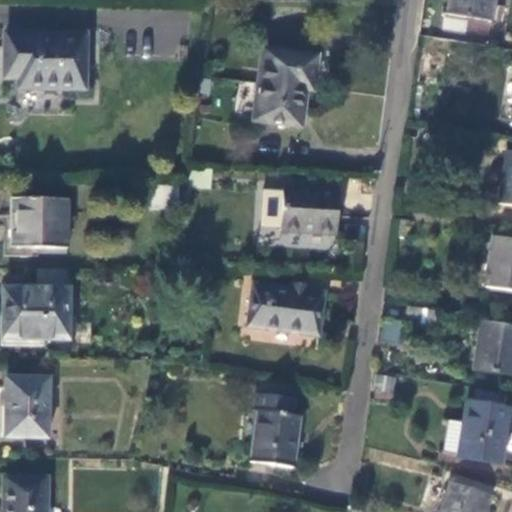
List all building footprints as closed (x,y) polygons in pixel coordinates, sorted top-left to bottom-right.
[(494,0),(449,0),(447,15),(491,22),(494,0)] [(18,84),(18,89),(84,90),(85,35),(5,35),(4,84),(18,84)] [(253,121),(299,127),(304,90),(310,90),(315,57),(262,51),(253,121)] [(511,206),(511,152),(507,151),(498,205),(511,206)] [(209,171),(191,172),(192,189),(210,188),(209,171)] [(167,210),(170,186),(155,183),(151,208),(167,210)] [(339,192),(283,188),(280,232),(335,236),(339,192)] [(11,199),(11,220),(16,220),(15,249),(37,249),(66,250),(67,200),(11,199)] [(511,294),(511,239),(492,236),(483,289),(511,294)] [(317,338),(323,294),(307,292),(307,286),(290,284),(289,289),(252,284),(246,328),(317,338)] [(68,290),(3,289),(3,309),(8,309),(8,339),(68,340),(68,290)] [(405,324),(434,330),(438,313),(408,307),(405,324)] [(382,320),(379,342),(399,344),(401,322),(382,320)] [(472,371),(511,377),(511,326),(480,321),(472,371)] [(375,375),(372,396),(393,398),(395,377),(375,375)] [(5,438),(48,439),(49,380),(6,379),(5,438)] [(253,412),(256,412),(249,463),(291,470),(299,417),(292,416),(295,400),(256,394),(253,412)] [(466,403),(462,425),(457,455),(457,458),(499,465),(508,410),(466,403)] [(443,452),(457,455),(462,425),(448,422),(443,452)] [(4,478),(2,511),(45,511),(46,480),(4,478)] [(486,511),(491,497),(451,484),(441,511),(486,511)]
